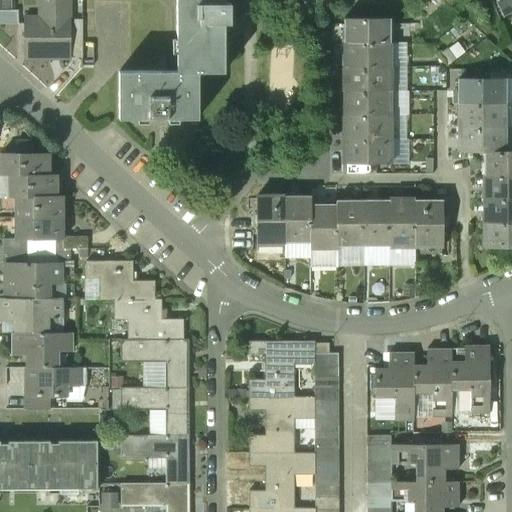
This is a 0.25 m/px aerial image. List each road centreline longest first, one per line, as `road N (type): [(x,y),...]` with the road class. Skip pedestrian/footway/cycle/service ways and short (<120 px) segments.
road 1 (residential): [(0,76),(182,239)]
road 2 (residential): [(218,282),(215,511)]
road 3 (residential): [(349,324),(349,511)]
road 4 (residential): [(182,239),(251,174),(323,170)]
road 5 (residential): [(218,282),(281,311),(349,324)]
road 6 (residential): [(349,324),(400,321),(477,296)]
road 7 (residential): [(477,296),(463,279),(461,172)]
